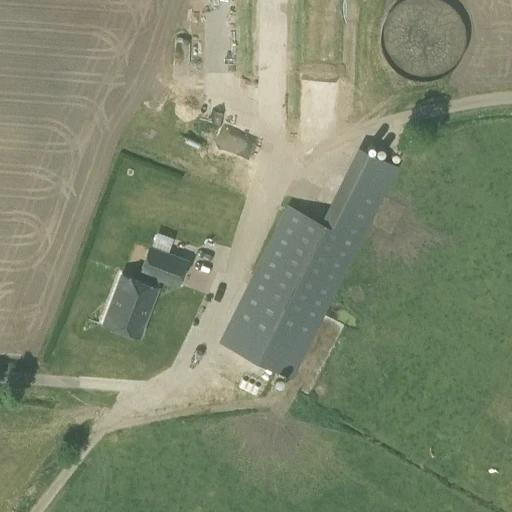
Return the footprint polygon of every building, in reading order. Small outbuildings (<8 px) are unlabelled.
[(387,30),(385,40),(387,51),(391,61),(398,69),(407,75),(417,78),(428,78),(438,75),(448,69),(455,61),(459,51),(461,40),(459,30),(455,20),(448,12),(438,6),(428,3),(417,3),(407,6),(398,12),(391,20),(387,30)] [(256,52),(255,79),(276,80),(276,52),(256,52)] [(176,145),(177,131),(149,129),(148,142),(176,145)] [(361,242),(397,167),(357,146),(320,220),(287,204),(219,340),(292,380),(360,241),(361,242)] [(121,267),(126,253),(95,242),(90,256),(121,267)] [(122,276),(117,289),(104,324),(139,338),(157,289),(158,286),(155,284),(157,279),(179,287),(189,259),(151,245),(140,274),(147,277),(145,284),(122,276)]
